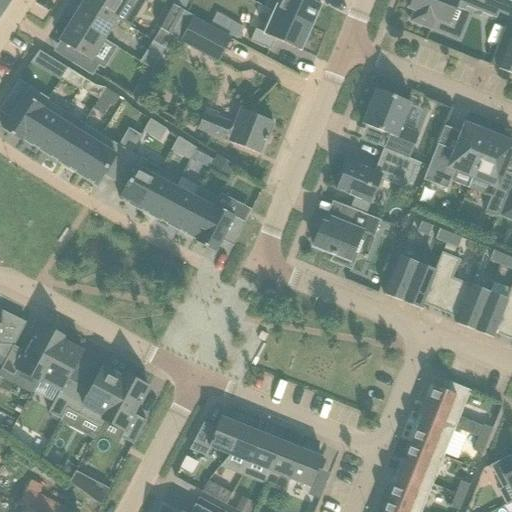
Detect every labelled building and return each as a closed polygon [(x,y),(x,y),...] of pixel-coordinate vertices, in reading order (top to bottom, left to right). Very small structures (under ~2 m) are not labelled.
[(116,19),(85,0),(72,21),(103,40),(116,19)] [(137,15),(146,0),(85,0),(116,19),(124,6),(137,15)] [(268,0),(264,9),(284,19),(285,17),(310,29),(320,5),(308,0),(268,0)] [(449,25),(455,8),(464,12),(465,7),(495,19),(502,0),(411,0),(407,9),(414,11),(410,22),(431,30),(435,20),(449,25)] [(171,36),(183,11),(169,4),(156,28),(171,36)] [(255,30),(249,42),(269,51),(274,40),(299,52),(310,29),(285,17),(284,19),(275,38),(258,31),(255,30)] [(192,19),(180,42),(217,62),(230,39),(192,19)] [(90,60),(103,40),(72,21),(59,42),(78,53),(71,64),(92,77),(99,65),(90,60)] [(242,29),(230,22),(224,34),(236,40),(242,29)] [(511,32),(497,70),(511,75),(511,32)] [(152,71),(164,49),(152,42),(139,63),(152,71)] [(53,60),(46,72),(60,81),(61,79),(67,69),(53,60)] [(67,69),(61,79),(79,91),(80,89),(86,81),(67,69)] [(22,140),(41,109),(42,110),(47,101),(48,100),(18,80),(0,108),(0,112),(9,118),(2,130),(21,142),(22,140)] [(94,86),(86,81),(80,89),(98,101),(105,89),(94,86)] [(400,128),(410,104),(375,90),(365,114),(361,125),(388,136),(383,149),(408,159),(418,135),(400,128)] [(40,151),(64,112),(47,101),(42,110),(41,109),(22,140),(40,151)] [(239,125),(220,118),(221,115),(209,111),(201,133),(264,157),(277,125),(244,112),(239,125)] [(58,163),(83,124),(64,112),(40,151),(58,163)] [(148,120),(142,131),(161,142),(168,132),(148,120)] [(76,174),(101,135),(83,124),(58,163),(60,164),(76,174)] [(472,177),(490,133),(478,128),(477,129),(478,130),(477,131),(465,126),(454,152),(437,145),(422,180),(446,190),(454,170),(472,177)] [(501,138),(490,133),(472,177),(488,184),(483,195),(490,198),(484,212),(497,217),(498,216),(511,180),(511,174),(502,171),(511,145),(511,144),(500,140),(500,139),(501,139),(501,138)] [(95,186),(120,147),(101,135),(76,174),(95,186)] [(217,156),(209,170),(228,180),(234,167),(217,156)] [(140,159),(119,200),(138,210),(155,178),(155,179),(160,170),(140,159)] [(335,190),(370,204),(381,176),(369,171),(370,169),(369,169),(368,171),(346,162),(335,190)] [(155,178),(138,210),(157,220),(174,188),(155,179),(155,178)] [(511,180),(498,216),(511,221),(511,218),(511,180)] [(174,188),(157,220),(176,230),(193,198),(174,188)] [(193,198),(176,230),(195,240),(212,208),(193,198)] [(232,247),(245,223),(213,206),(212,208),(195,240),(194,242),(215,253),(221,241),(232,247)] [(353,252),(360,234),(373,239),(380,221),(343,206),(336,222),(330,219),(327,226),(321,224),(312,247),(330,254),(329,255),(333,256),(331,262),(350,270),(357,254),(353,252)] [(428,237),(432,227),(420,222),(416,232),(428,237)] [(446,244),(450,234),(438,230),(434,239),(446,244)] [(491,233),(487,243),(497,246),(501,237),(491,233)] [(457,248),(461,239),(450,234),(446,244),(457,248)] [(500,265),(504,256),(492,251),(489,261),(500,265)] [(457,320),(471,286),(452,278),(459,261),(441,253),(434,271),(435,271),(421,305),(457,319),(457,320)] [(511,270),(511,267),(511,259),(504,256),(500,265),(511,270)] [(383,296),(401,303),(417,264),(399,257),(383,296)] [(435,271),(434,271),(417,264),(401,303),(419,310),(421,305),(435,271)] [(493,334),(511,341),(511,284),(506,300),(507,300),(493,334)] [(455,324),(473,332),(489,293),(471,286),(457,320),(457,319),(455,324)] [(507,300),(506,300),(489,293),(473,332),(491,339),(493,334),(507,300)] [(38,380),(61,337),(39,326),(25,352),(13,346),(0,369),(0,370),(13,377),(17,370),(39,382),(39,380),(38,380)] [(67,379),(82,352),(73,347),(75,345),(61,337),(38,380),(39,380),(59,391),(47,413),(60,420),(66,410),(65,409),(78,385),(67,379)] [(102,420),(126,376),(112,369),(111,371),(103,367),(90,392),(78,385),(65,409),(66,410),(100,428),(103,421),(102,420)] [(133,415),(148,388),(126,376),(102,420),(103,421),(123,431),(119,439),(133,446),(145,421),(133,415)] [(454,429),(470,391),(448,382),(444,391),(433,387),(421,416),(454,429)] [(443,457),(454,429),(421,416),(410,444),(443,457)] [(228,456),(240,426),(227,421),(228,419),(227,419),(226,420),(219,418),(215,429),(203,424),(189,450),(205,457),(208,448),(228,456)] [(486,442),(492,429),(483,425),(478,438),(486,442)] [(248,464),(260,434),(255,432),(255,430),(254,430),(253,431),(240,426),(228,456),(248,464)] [(280,442),(275,440),(275,438),(274,437),(273,439),(260,434),(248,464),(268,472),(280,442)] [(481,455),(486,442),(478,438),(473,451),(481,455)] [(300,450),(295,448),(295,446),(294,446),(293,447),(280,442),(268,472),(288,480),(300,450)] [(443,457),(410,444),(399,472),(432,485),(443,457)] [(309,488),(321,458),(315,456),(315,454),(314,454),(313,455),(300,450),(288,480),(309,488)] [(498,491),(505,505),(511,501),(511,466),(507,457),(489,466),(501,489),(498,491)] [(191,474),(196,464),(186,458),(180,468),(191,474)] [(420,511),(432,485),(399,472),(387,500),(416,511),(420,511)] [(64,511),(66,511),(37,496),(42,487),(31,481),(19,504),(26,508),(23,511),(64,511)] [(109,490),(91,481),(84,495),(100,507),(109,490)] [(464,498),(469,485),(460,482),(455,495),(464,498)] [(230,496),(207,483),(201,492),(225,505),(230,496)] [(458,511),(464,498),(455,495),(450,508),(458,511)] [(241,500),(235,510),(238,511),(249,511),(253,507),(241,500)] [(416,511),(387,500),(382,511),(416,511)]
